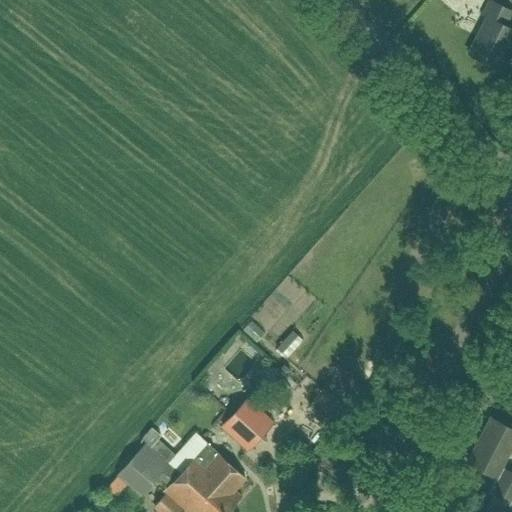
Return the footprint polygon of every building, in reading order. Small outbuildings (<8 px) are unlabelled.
[(495,67),(511,35),(511,29),(503,25),(510,12),(487,0),(486,0),(479,15),(485,18),(467,53),(495,67)] [(271,423),(247,400),(222,426),(246,449),(271,423)] [(511,428),(489,417),(466,462),(498,479),(493,490),(511,499),(511,496),(511,473),(500,467),(511,444),(511,428)] [(178,475),(178,474),(145,444),(116,475),(139,496),(158,474),(169,484),(162,492),(183,511),(189,511),(190,511),(221,511),(204,496),(203,498),(178,475)] [(217,455),(206,467),(194,456),(178,474),(178,475),(203,498),(204,496),(221,511),(225,511),(239,497),(233,491),(244,479),(217,455)]
